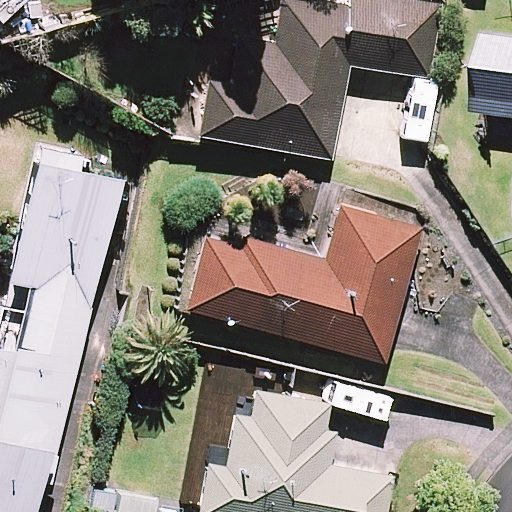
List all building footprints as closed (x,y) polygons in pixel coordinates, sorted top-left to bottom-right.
[(16,0),(0,0),(0,18),(2,20),(16,0)] [(218,81),(197,78),(188,132),(325,155),(341,62),(426,76),(438,3),(419,0),(276,0),(270,40),(226,33),(218,81)] [(511,43),(486,41),(478,115),(511,118),(511,43)] [(0,511),(35,511),(111,160),(30,142),(0,282),(0,511)] [(415,222),(331,198),(315,256),(234,233),(232,242),(195,232),(175,303),(377,359),(415,222)] [(325,400),(242,384),(237,412),(227,410),(220,449),(198,445),(186,509),(203,511),(378,511),(385,474),(314,460),(325,400)]
